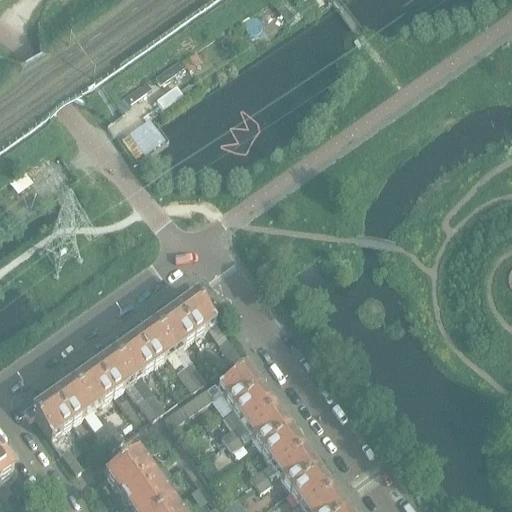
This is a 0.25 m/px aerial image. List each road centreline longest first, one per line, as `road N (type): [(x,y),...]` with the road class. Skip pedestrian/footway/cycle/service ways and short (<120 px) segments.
road 1 (residential): [(390,511),(215,265),(182,255)]
road 2 (residential): [(0,385),(182,255)]
